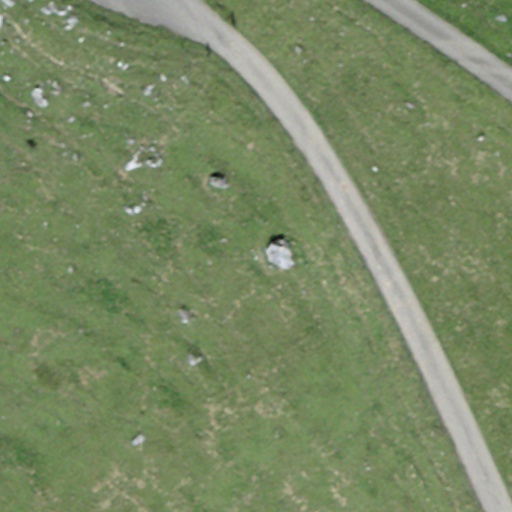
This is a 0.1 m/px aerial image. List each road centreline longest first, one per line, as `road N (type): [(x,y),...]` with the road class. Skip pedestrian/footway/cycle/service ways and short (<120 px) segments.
road 1 (track): [(502,511),(347,196),(296,116),(235,50),(159,0)]
road 2 (track): [(387,0),(511,87)]
